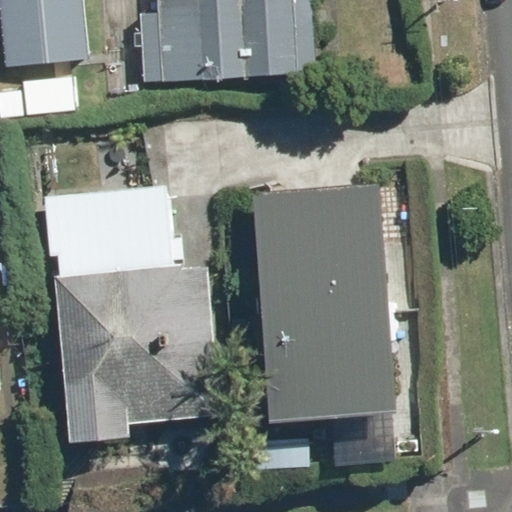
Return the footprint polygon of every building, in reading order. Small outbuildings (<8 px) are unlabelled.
[(96,0),(9,0),(16,65),(102,58),(96,0)] [(319,0),(164,0),(171,82),(324,71),(319,0)] [(389,184),(263,197),(287,423),(413,410),(389,184)] [(181,187),(62,198),(84,443),(147,438),(146,424),(236,416),(222,266),(189,269),(181,187)] [(0,421),(18,419),(0,252),(0,421)]
